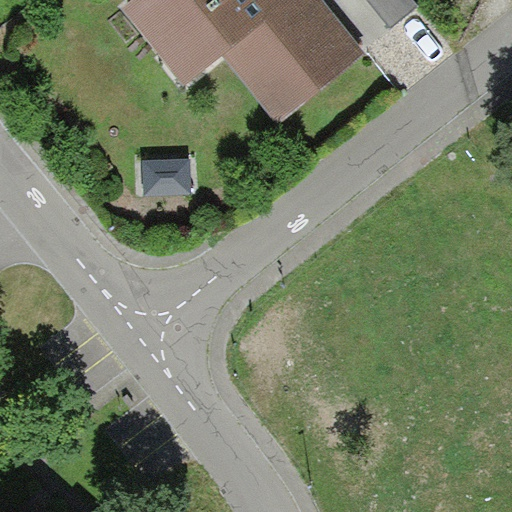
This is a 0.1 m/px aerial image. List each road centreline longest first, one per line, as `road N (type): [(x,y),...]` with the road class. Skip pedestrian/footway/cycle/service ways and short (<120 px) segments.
road 1 (residential): [(511,39),(141,336)]
road 2 (residential): [(141,336),(0,164)]
road 3 (residential): [(268,511),(141,336)]
